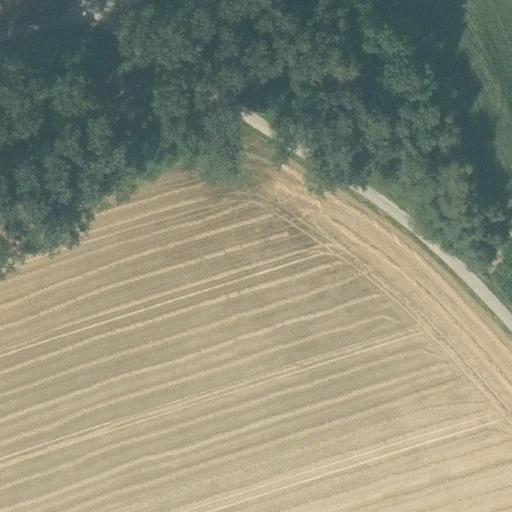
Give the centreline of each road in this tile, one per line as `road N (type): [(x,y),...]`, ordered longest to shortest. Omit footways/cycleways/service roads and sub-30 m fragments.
road 1 (track): [(90,0),(163,60),(400,214),(511,322)]
road 2 (track): [(120,0),(0,36)]
